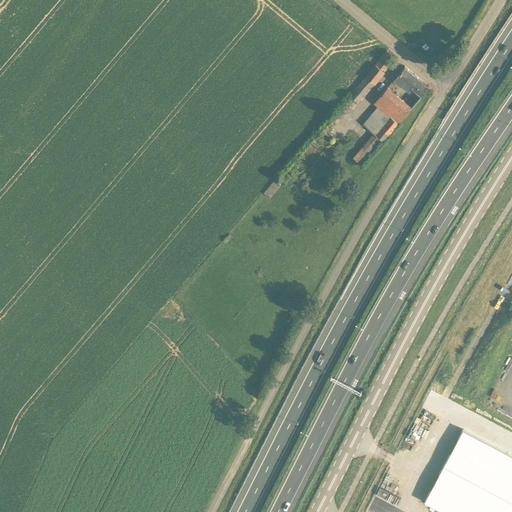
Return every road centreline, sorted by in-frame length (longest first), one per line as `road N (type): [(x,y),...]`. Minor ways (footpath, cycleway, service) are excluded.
road 1 (motorway): [(511,43),(368,275),(246,511)]
road 2 (unclassified): [(210,511),(446,86)]
road 3 (motorway): [(282,511),(396,292),(511,112)]
road 4 (tertiary): [(317,511),(414,322),(511,158)]
road 5 (unclassified): [(446,86),(340,0)]
